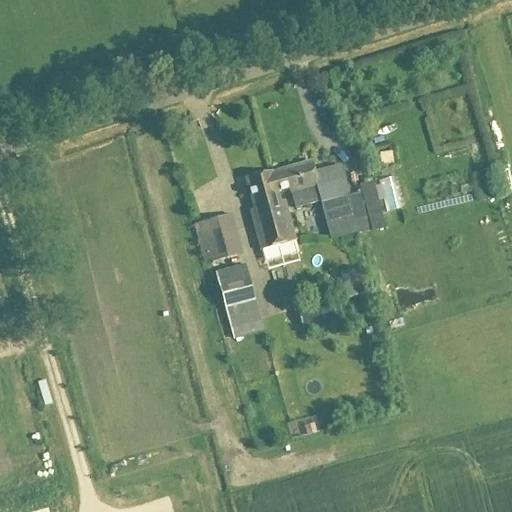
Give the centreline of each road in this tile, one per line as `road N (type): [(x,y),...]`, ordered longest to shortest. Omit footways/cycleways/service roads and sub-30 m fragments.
road 1 (unclassified): [(0,149),(471,0)]
road 2 (unknown): [(0,176),(54,344),(90,487),(86,511)]
